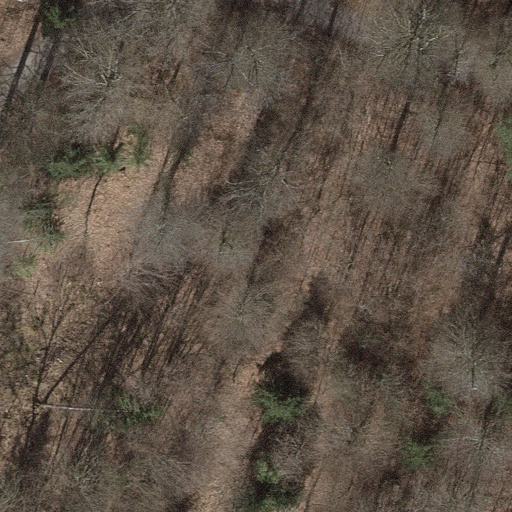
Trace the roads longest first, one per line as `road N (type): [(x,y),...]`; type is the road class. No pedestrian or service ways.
road 1 (track): [(295,0),(402,40),(511,65)]
road 2 (track): [(0,102),(99,0)]
road 3 (track): [(68,36),(203,0)]
